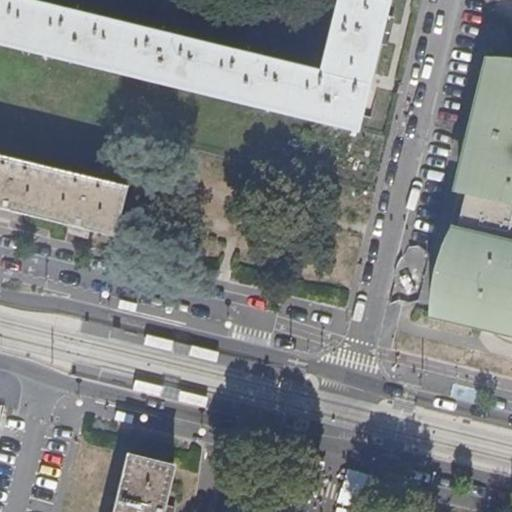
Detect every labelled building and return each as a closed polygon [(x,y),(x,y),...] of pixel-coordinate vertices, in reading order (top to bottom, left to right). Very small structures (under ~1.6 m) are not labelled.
[(339,0),(322,73),(263,59),(238,53),(176,38),(152,32),(91,17),(66,11),(20,0),(0,0),(0,45),(356,132),(378,41),(384,17),(388,0),(339,0)] [(91,17),(93,6),(68,0),(66,11),(91,17)] [(390,44),(395,20),(384,17),(378,41),(390,44)] [(176,38),(179,27),(155,21),(152,32),(176,38)] [(263,59),(266,49),(240,42),(238,53),(263,59)] [(511,64),(488,59),(481,86),(470,134),(454,201),(439,262),(427,312),(482,326),(488,334),(511,340),(511,64)] [(0,158),(0,208),(20,213),(68,225),(92,231),(112,235),(123,188),(0,158)] [(0,218),(18,223),(20,213),(0,208),(0,218)] [(90,240),(92,231),(68,225),(65,233),(90,240)] [(160,511),(162,506),(172,466),(126,455),(112,511),(160,511)]
